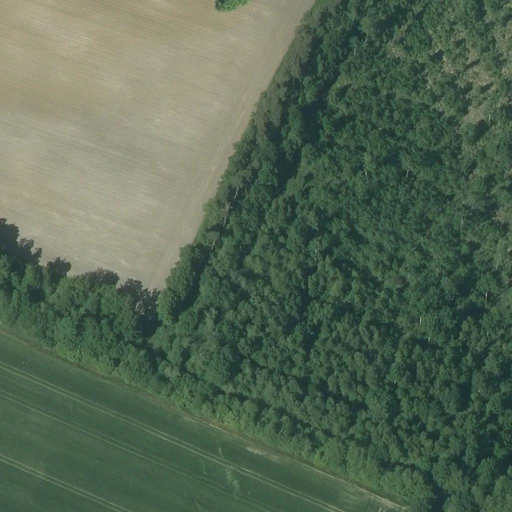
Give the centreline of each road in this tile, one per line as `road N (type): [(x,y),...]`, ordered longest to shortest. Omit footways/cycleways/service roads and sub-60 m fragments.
road 1 (track): [(511,505),(225,396),(155,358),(155,299)]
road 2 (track): [(444,511),(511,366)]
